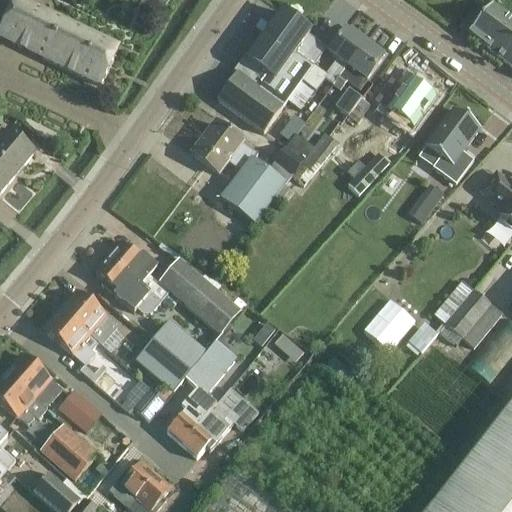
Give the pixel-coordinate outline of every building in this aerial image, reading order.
[(0,40),(100,88),(119,49),(16,0),(0,33),(0,40)] [(482,0),(460,29),(468,36),(511,70),(511,21),(492,5),(490,6),(482,0)] [(217,103),(233,115),(263,137),(287,104),(301,84),(313,68),(314,67),(326,50),(308,37),(310,35),(281,14),(248,61),(245,59),(233,74),(236,76),(217,103)] [(333,87),(347,68),(366,43),(350,31),(347,34),(345,32),(333,48),(329,55),(337,61),(326,77),(313,68),(301,84),(287,104),(299,114),(306,105),(315,93),(323,82),(332,88),(333,87)] [(384,56),(366,43),(347,68),(333,87),(340,93),(355,73),(367,82),(383,61),(382,60),(384,56)] [(386,100),(403,112),(401,115),(417,126),(426,114),(427,114),(437,100),(401,75),(392,89),(392,90),(386,100)] [(380,95),(371,88),(362,100),(347,120),(356,126),(380,95)] [(349,90),(334,110),(347,120),(362,100),(349,90)] [(456,110),(430,144),(447,157),(437,168),(449,176),(459,184),(477,158),(462,147),(477,126),(456,110)] [(192,158),(208,170),(219,178),(228,165),(241,175),(253,163),(258,156),(242,144),(241,146),(215,126),(192,158)] [(0,164),(16,178),(34,157),(7,134),(0,142),(0,164)] [(291,181),(303,190),(337,147),(323,137),(304,163),(302,165),(303,165),(293,178),(291,181)] [(284,149),(274,165),(275,166),(293,178),(303,165),(302,165),(304,163),(286,150),(284,149)] [(241,175),(221,203),(239,216),(252,226),(254,228),(275,200),(276,201),(285,189),(291,181),(293,178),(275,166),(268,174),(253,163),(241,175)] [(0,196),(16,178),(0,164),(0,196)] [(511,189),(496,177),(484,192),(481,195),(503,213),(499,218),(511,228),(511,189)] [(442,197),(431,190),(421,204),(431,212),(442,197)] [(157,287),(149,279),(156,271),(149,263),(135,250),(131,254),(121,245),(108,261),(159,305),(168,294),(220,339),(240,316),(246,310),(236,301),(230,308),(179,263),(157,287)] [(101,288),(116,301),(132,316),(136,312),(142,317),(149,317),(151,314),(159,305),(108,261),(95,276),(105,284),(101,288)] [(464,284),(433,320),(445,330),(474,292),(464,284)] [(503,317),(474,292),(445,330),(473,352),(474,350),(475,351),(503,317)] [(100,348),(116,330),(105,320),(106,319),(78,295),(61,314),(96,346),(97,345),(100,348)] [(169,297),(164,303),(173,311),(178,304),(169,297)] [(44,334),(85,370),(96,358),(90,353),(96,346),(61,314),(44,334)] [(152,345),(190,377),(207,358),(168,325),(152,345)] [(406,345),(421,356),(436,335),(421,325),(406,345)] [(190,377),(152,345),(136,364),(173,396),(185,383),(190,377)] [(217,347),(186,384),(197,393),(172,422),(175,426),(167,436),(182,449),(215,408),(204,398),(236,362),(231,358),(217,347)] [(355,371),(356,355),(332,354),(331,370),(355,371)] [(23,358),(5,378),(41,409),(45,413),(52,405),(62,393),(50,383),(50,382),(23,358)] [(17,420),(28,430),(35,422),(37,424),(46,414),(41,409),(5,378),(0,383),(0,407),(16,421),(17,420)] [(129,417),(133,412),(148,425),(165,406),(150,393),(142,385),(121,409),(129,417)] [(62,416),(85,436),(101,417),(77,398),(62,416)] [(238,440),(249,448),(256,440),(246,432),(259,416),(244,405),(230,423),(228,421),(229,419),(215,408),(182,449),(197,462),(206,452),(209,455),(221,443),(220,442),(229,433),(232,428),(241,435),(238,440)] [(511,511),(511,407),(430,511),(511,511)] [(98,460),(65,430),(42,454),(76,485),(98,460)] [(0,467),(8,474),(15,465),(0,451),(0,449),(7,441),(0,435),(0,467)] [(128,511),(156,480),(140,466),(131,476),(128,472),(108,494),(128,511)] [(202,511),(298,511),(232,468),(202,511)] [(66,483),(61,489),(49,478),(34,495),(52,511),(72,511),(79,505),(80,505),(85,499),(66,483)] [(156,480),(128,511),(159,511),(166,505),(162,502),(170,492),(156,480)] [(97,511),(86,502),(77,511),(97,511)]
